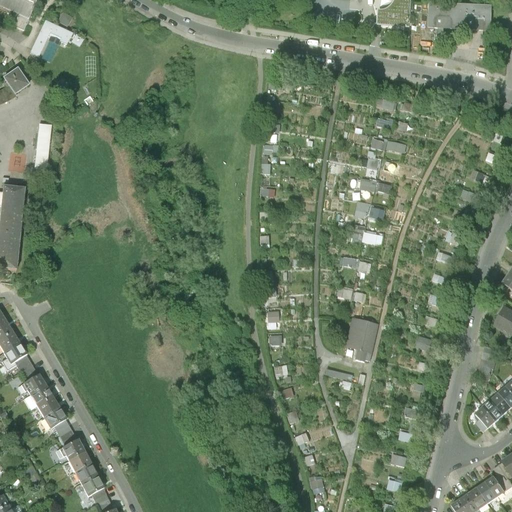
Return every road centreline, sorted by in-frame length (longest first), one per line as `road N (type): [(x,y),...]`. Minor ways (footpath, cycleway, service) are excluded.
road 1 (residential): [(139,0),(219,36),(511,96)]
road 2 (residential): [(511,209),(480,287),(446,454)]
road 3 (residential): [(19,297),(138,511)]
